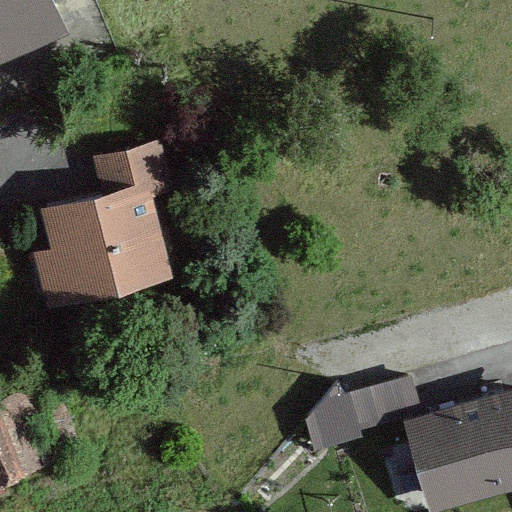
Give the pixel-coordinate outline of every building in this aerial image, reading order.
[(0,0),(0,41),(75,10),(71,0),(0,0)] [(95,185),(42,198),(52,241),(36,245),(49,300),(174,269),(153,184),(174,179),(161,125),(85,144),(95,185)] [(391,377),(320,394),(330,437),(401,420),(391,377)] [(29,387),(0,399),(0,484),(60,458),(29,387)] [(511,394),(401,420),(422,508),(511,487),(511,394)]
